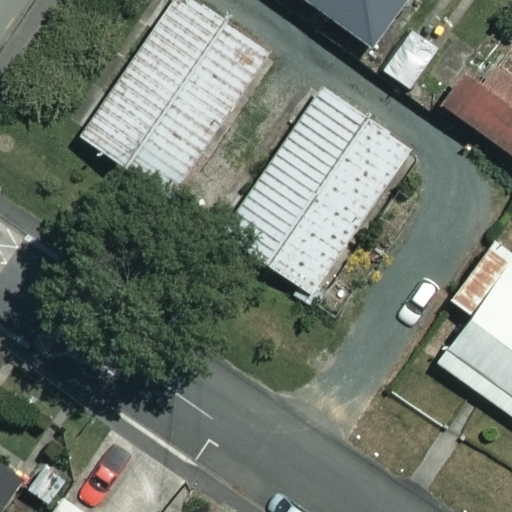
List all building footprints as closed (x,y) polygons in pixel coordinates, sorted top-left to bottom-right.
[(264,50),(192,0),(171,0),(79,134),(165,193),(264,50)] [(314,0),(374,44),(407,0),(314,0)] [(511,67),(490,52),(450,110),(511,154),(511,67)] [(406,145),(317,86),(220,233),(309,292),(406,145)] [(511,239),(429,356),(511,415),(511,239)] [(0,504),(20,476),(0,461),(0,504)] [(82,511),(61,497),(50,511),(82,511)]
